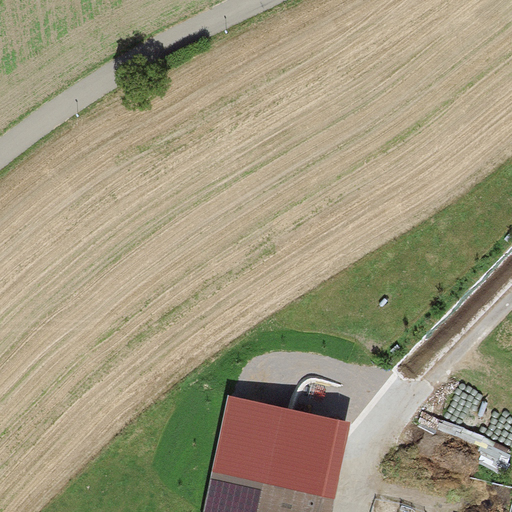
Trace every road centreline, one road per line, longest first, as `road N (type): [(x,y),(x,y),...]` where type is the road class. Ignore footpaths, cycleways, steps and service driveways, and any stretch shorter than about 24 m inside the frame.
road 1 (residential): [(242,0),(93,85),(0,151)]
road 2 (unclassified): [(511,305),(382,440),(364,511)]
